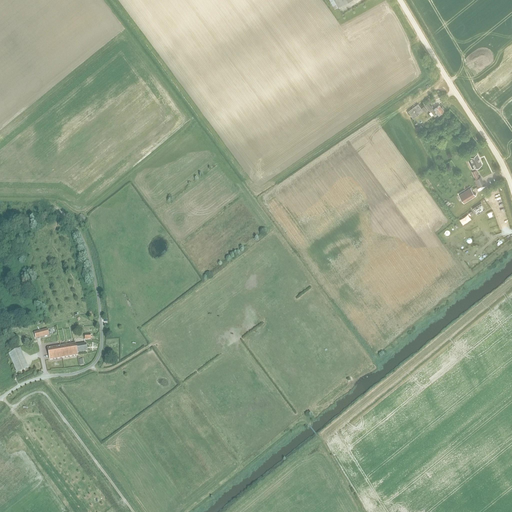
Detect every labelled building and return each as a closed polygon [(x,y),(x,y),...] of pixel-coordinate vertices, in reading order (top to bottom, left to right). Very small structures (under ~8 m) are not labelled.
[(329,0),(335,9),(350,0),(329,0)] [(440,101),(444,106),(450,103),(446,97),(440,101)] [(444,111),(439,105),(431,112),(433,114),(436,112),(438,115),(444,111)] [(472,169),(482,164),(477,154),(467,158),(472,169)] [(484,184),(481,177),(479,178),(476,170),(472,172),(476,179),(474,180),(478,187),(484,184)] [(470,187),(459,194),(464,202),(475,195),(472,190),(470,187)] [(34,333),(36,339),(49,336),(47,329),(34,333)] [(76,343),(48,348),(49,360),(78,355),(77,353),(87,352),(86,344),(76,345),(76,343)] [(8,355),(16,375),(28,370),(20,350),(8,355)]
